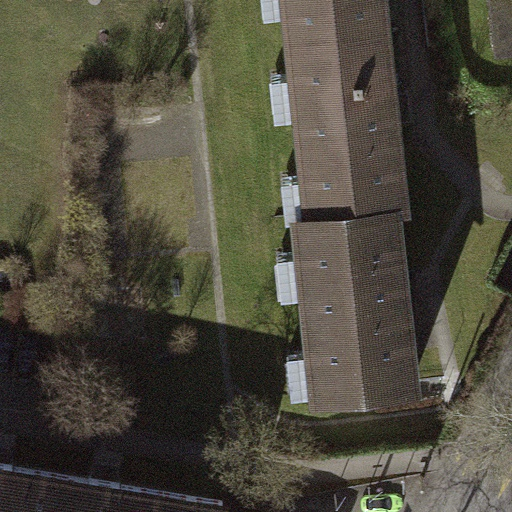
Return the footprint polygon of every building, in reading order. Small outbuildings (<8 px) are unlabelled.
[(290,0),(296,57),(387,48),(382,0),(290,0)] [(511,0),(491,0),(496,50),(511,48),(511,0)] [(395,204),(403,203),(387,48),(296,57),(312,212),(395,204)] [(414,384),(395,204),(312,212),(301,213),(319,394),(414,384)] [(0,511),(87,511),(92,479),(12,467),(13,463),(0,460),(0,511)] [(221,511),(223,500),(121,484),(121,481),(93,477),(92,479),(87,511),(221,511)]
